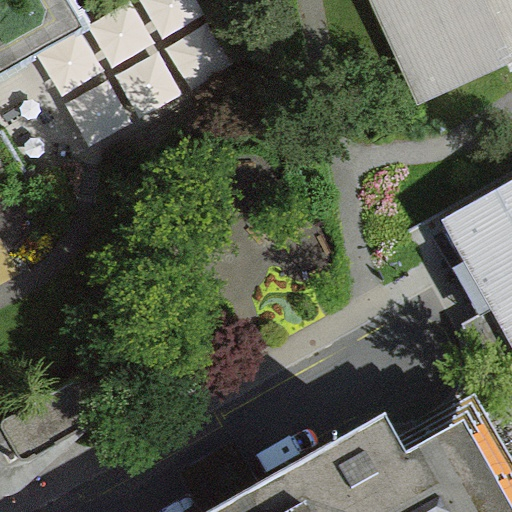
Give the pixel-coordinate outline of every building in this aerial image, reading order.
[(0,0),(0,80),(86,33),(66,0),(0,0)] [(511,0),(376,0),(420,96),(508,55),(511,63),(511,0)] [(511,346),(511,263),(476,283),(511,346)] [(75,363),(0,408),(0,479),(106,414),(75,363)] [(511,511),(511,465),(473,396),(395,440),(385,423),(226,511),(511,511)]
